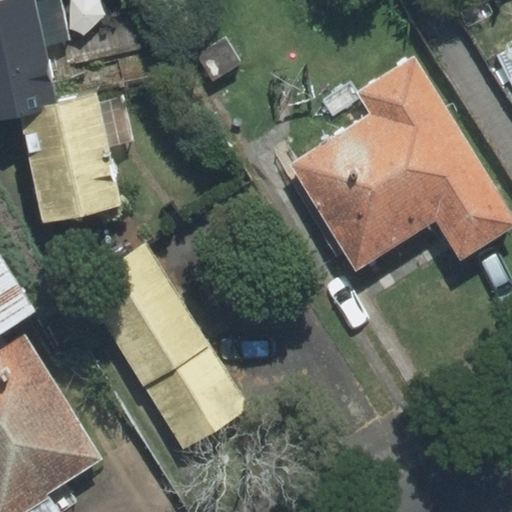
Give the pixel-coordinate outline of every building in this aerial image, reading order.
[(134,89),(114,94),(111,80),(75,89),(64,41),(87,35),(78,0),(0,0),(0,118),(38,110),(64,219),(140,201),(127,147),(147,143),(134,89)] [(374,107),(300,156),(373,268),(448,220),(471,256),(511,228),(511,183),(424,49),(362,89),(374,107)] [(511,78),(511,53),(501,60),(511,78)] [(0,335),(56,299),(0,213),(0,335)] [(153,237),(85,280),(197,454),(265,410),(153,237)] [(34,322),(0,343),(0,506),(3,511),(29,511),(118,456),(34,322)]
